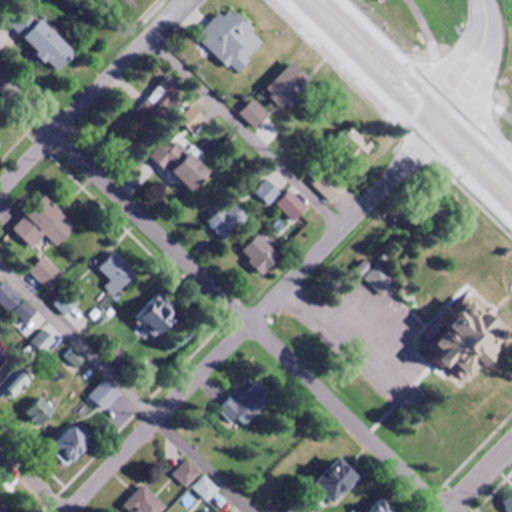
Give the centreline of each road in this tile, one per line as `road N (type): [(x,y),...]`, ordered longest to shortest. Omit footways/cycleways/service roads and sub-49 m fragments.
road 1 (residential): [(0,86),(439,511)]
road 2 (residential): [(428,134),(58,511)]
road 3 (residential): [(182,0),(0,187)]
road 4 (trunk): [(292,0),(428,134)]
road 5 (trunk): [(448,108),(336,0)]
road 6 (residential): [(478,0),(467,69),(428,134)]
